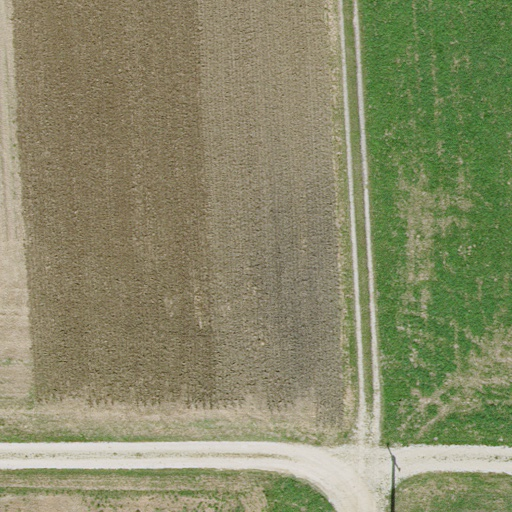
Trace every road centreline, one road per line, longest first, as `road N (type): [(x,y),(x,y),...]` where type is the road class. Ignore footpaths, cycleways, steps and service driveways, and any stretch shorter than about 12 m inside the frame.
road 1 (track): [(0,458),(511,463)]
road 2 (track): [(371,463),(343,0)]
